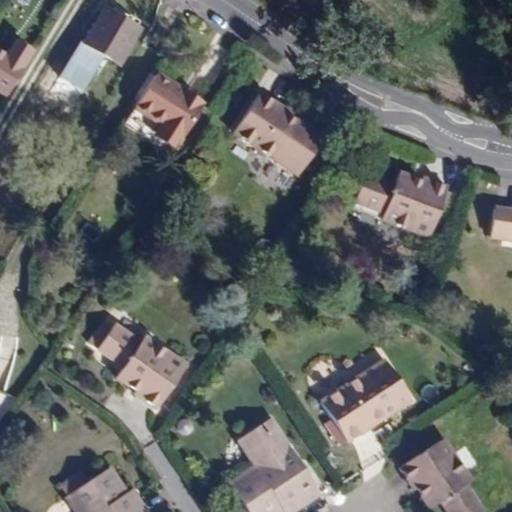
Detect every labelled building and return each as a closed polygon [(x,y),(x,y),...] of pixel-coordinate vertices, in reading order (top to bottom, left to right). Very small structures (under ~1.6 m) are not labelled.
[(119,65),(141,30),(104,8),(83,42),(119,65)] [(6,56),(0,53),(0,91),(3,94),(20,66),(30,51),(15,42),(6,56)] [(203,104),(180,90),(181,88),(156,73),(134,109),(159,125),(154,135),(175,148),(203,104)] [(323,134),(297,116),(294,120),(284,114),(287,110),(259,92),(232,131),(296,175),(323,134)] [(299,113),(290,107),(287,110),(284,114),(294,120),(297,116),(299,113)] [(441,201),(444,193),(446,188),(420,178),(419,181),(418,187),(408,184),(410,177),(398,172),(393,184),(365,173),(353,201),(381,213),(378,220),(425,238),(428,231),(435,213),(443,217),(448,204),(441,201)] [(418,187),(419,181),(410,177),(408,184),(418,187)] [(448,204),(452,196),(444,193),(441,201),(448,204)] [(511,209),(493,207),(489,237),(511,240),(511,209)] [(436,234),(443,217),(435,213),(428,231),(436,234)] [(185,365),(144,336),(139,342),(114,325),(111,329),(101,322),(88,341),(97,347),(96,349),(122,367),(114,379),(126,387),(130,381),(137,386),(133,392),(132,394),(155,409),(185,365)] [(409,399),(383,358),(318,400),(344,441),(369,425),(371,424),(368,420),(378,414),(380,418),(409,399)] [(133,392),(137,386),(130,381),(126,387),(133,392)] [(371,424),(380,418),(378,414),(368,420),(371,424)] [(280,434),(269,418),(261,424),(271,440),(280,434)] [(319,492),(303,469),(298,472),(286,454),(291,451),(280,434),(271,440),(261,424),(236,440),(252,465),(228,481),(248,511),(279,511),(283,510),(292,504),(295,508),(299,506),(319,492)] [(465,484),(470,480),(444,439),(397,469),(412,492),(414,490),(421,486),(425,493),(419,496),(427,510),(439,502),(445,511),(477,511),(481,510),(465,484)] [(303,469),(291,451),(286,454),(298,472),(303,469)] [(148,511),(140,498),(132,502),(126,492),(110,467),(65,496),(75,511),(148,511)] [(425,493),(421,486),(414,490),(419,496),(425,493)] [(132,502),(140,498),(133,488),(126,492),(132,502)]
